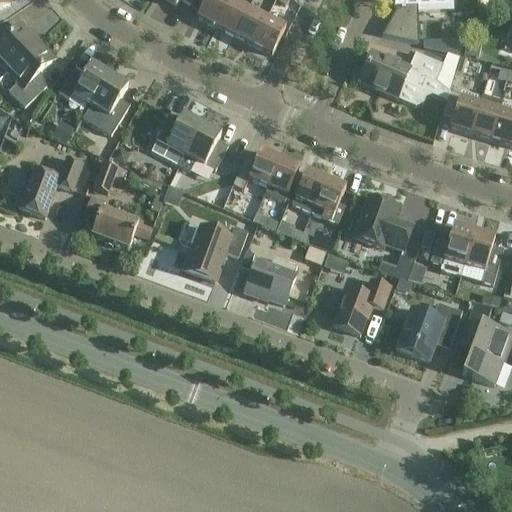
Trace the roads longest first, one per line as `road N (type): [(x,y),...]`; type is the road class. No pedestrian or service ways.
road 1 (residential): [(392,471),(424,396),(0,238)]
road 2 (residential): [(392,471),(0,324)]
road 3 (residential): [(260,108),(118,31),(78,0)]
road 4 (residential): [(511,197),(314,131)]
road 5 (residential): [(314,131),(367,0)]
road 6 (residential): [(313,0),(260,108)]
